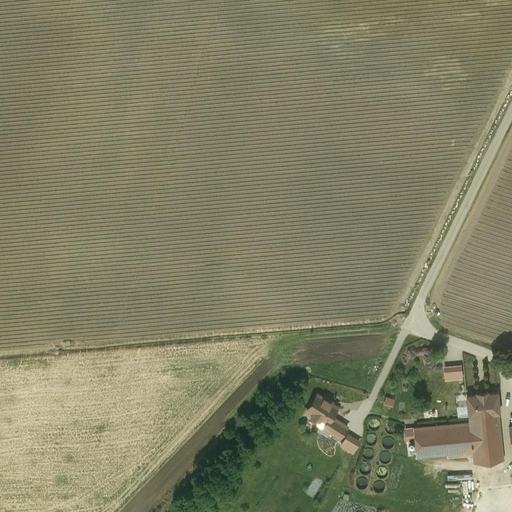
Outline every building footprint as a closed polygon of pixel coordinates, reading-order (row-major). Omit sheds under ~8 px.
[(322,396),(317,392),(305,410),(310,414),(311,417),(319,422),(320,420),(325,423),(326,421),(331,414),(333,415),(338,406),(332,402),(333,402),(323,395),(322,396)] [(496,394),(467,397),(469,416),(498,413),(496,394)] [(498,413),(469,416),(473,455),(474,463),(502,460),(498,413)] [(333,415),(331,414),(326,421),(325,423),(321,428),(340,440),(349,426),(333,415)] [(470,422),(413,427),(416,456),(447,453),(447,457),(473,455),(470,422)] [(347,433),(339,446),(352,454),(360,441),(347,433)] [(458,484),(470,484),(470,473),(446,474),(446,479),(457,478),(458,484)]
